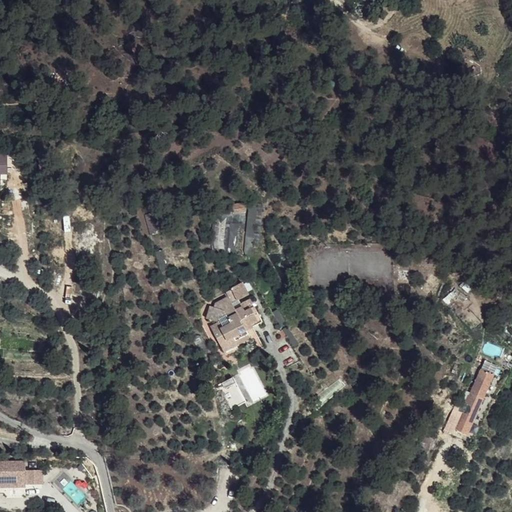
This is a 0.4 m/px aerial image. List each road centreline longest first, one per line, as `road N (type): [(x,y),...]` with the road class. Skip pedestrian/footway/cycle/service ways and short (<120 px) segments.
road 1 (unknown): [(0,271),(55,305),(75,350),(80,442)]
road 2 (residential): [(113,511),(95,447),(40,436),(0,412)]
